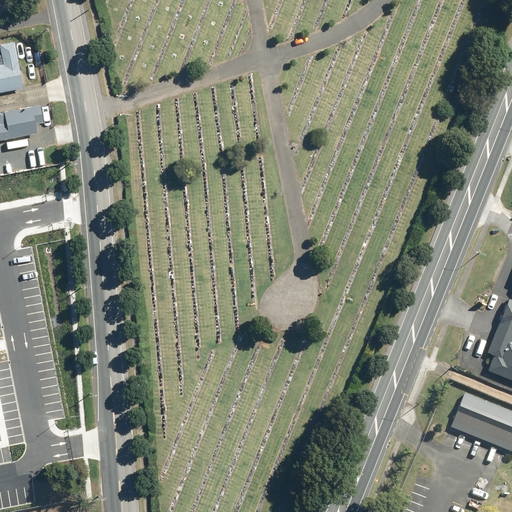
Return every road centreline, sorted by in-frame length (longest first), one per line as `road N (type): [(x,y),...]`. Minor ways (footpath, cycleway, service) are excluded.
road 1 (tertiary): [(65,0),(98,192),(123,511)]
road 2 (secondary): [(511,92),(341,511)]
